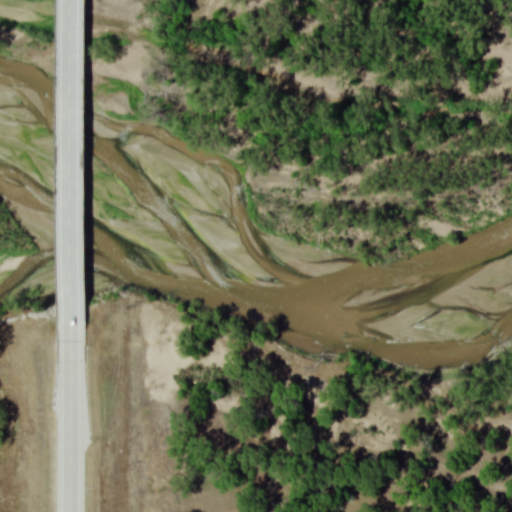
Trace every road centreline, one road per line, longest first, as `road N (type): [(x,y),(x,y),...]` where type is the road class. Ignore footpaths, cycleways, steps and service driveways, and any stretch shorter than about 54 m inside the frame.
road 1 (tertiary): [(71,345),(70,0)]
road 2 (tertiary): [(70,511),(71,345)]
